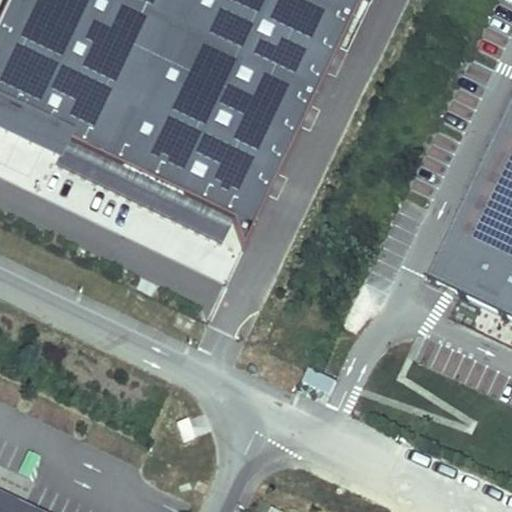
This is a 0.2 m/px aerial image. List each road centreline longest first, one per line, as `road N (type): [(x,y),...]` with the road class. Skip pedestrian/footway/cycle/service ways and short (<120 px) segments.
road 1 (unclassified): [(265,410),(0,283)]
road 2 (unclassified): [(482,511),(265,410)]
